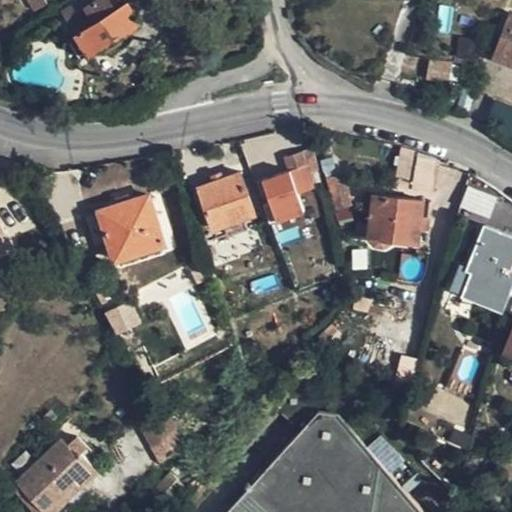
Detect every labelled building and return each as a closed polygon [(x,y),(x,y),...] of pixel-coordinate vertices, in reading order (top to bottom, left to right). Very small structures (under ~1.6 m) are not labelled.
[(47,3),(44,0),(27,0),(33,10),(47,3)] [(90,0),(92,2),(74,14),(66,20),(89,55),(141,22),(133,10),(128,3),(132,0),(90,0)] [(139,6),(135,0),(132,0),(128,3),(133,10),(139,6)] [(69,6),(61,12),(66,20),(74,14),(69,6)] [(511,14),(509,13),(493,57),(511,64),(511,14)] [(511,136),(511,106),(496,101),(487,128),(511,136)] [(312,148),(302,151),(313,183),(322,179),(312,148)] [(313,183),(302,151),(284,157),(285,160),(274,164),(277,174),(264,180),(271,200),(313,185),(313,183)] [(213,175),(215,181),(224,178),(222,172),(213,175)] [(240,173),(224,178),(215,181),(200,186),(214,226),(225,222),(243,216),(254,214),(240,173)] [(351,205),(344,176),(326,180),(334,209),(351,205)] [(486,215),(492,197),(468,189),(462,207),(486,215)] [(165,243),(149,195),(99,210),(115,259),(165,243)] [(318,203),(315,195),(296,202),(299,210),(318,203)] [(370,225),(368,237),(374,244),(385,246),(392,239),(417,242),(419,227),(421,217),(422,202),(373,196),(370,225)] [(247,227),(243,216),(225,222),(229,233),(247,227)] [(428,218),(421,217),(419,227),(427,228),(428,218)] [(0,253),(14,245),(0,221),(0,253)] [(355,235),(368,237),(370,225),(357,223),(355,235)] [(511,312),(511,308),(511,237),(484,226),(468,268),(473,270),(472,275),(500,286),(493,305),(511,312)] [(65,246),(57,233),(50,237),(56,250),(65,246)] [(77,259),(97,296),(112,289),(94,252),(77,259)] [(464,293),(493,305),(500,286),(472,275),(464,293)] [(114,332),(139,324),(135,313),(125,316),(122,309),(108,313),(114,332)] [(419,511),(330,414),(311,411),(222,511),(419,511)] [(185,448),(172,414),(142,426),(155,459),(185,448)] [(65,436),(18,479),(46,509),(76,482),(79,486),(95,471),(79,454),(86,447),(77,438),(70,442),(65,436)] [(183,485),(170,473),(150,493),(164,505),(183,485)] [(37,511),(51,511),(79,486),(76,482),(46,509),(18,479),(11,485),(37,511)]
